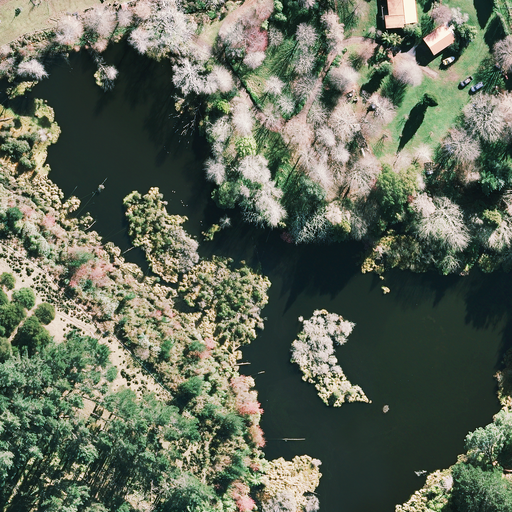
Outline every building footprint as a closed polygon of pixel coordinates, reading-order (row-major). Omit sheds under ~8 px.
[(380,0),(381,13),(382,27),(398,25),(414,24),(411,0),(380,0)] [(123,2),(114,6),(117,13),(126,9),(123,2)] [(452,40),(442,23),(420,37),(431,54),(452,40)] [(377,69),(368,67),(367,75),(376,77),(377,69)] [(331,100),(353,87),(349,80),(327,93),(331,100)]
